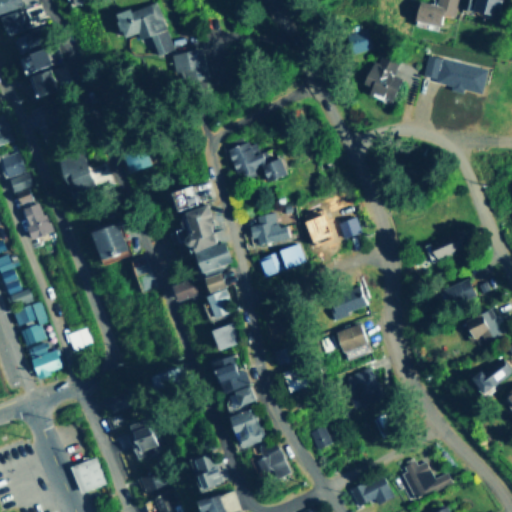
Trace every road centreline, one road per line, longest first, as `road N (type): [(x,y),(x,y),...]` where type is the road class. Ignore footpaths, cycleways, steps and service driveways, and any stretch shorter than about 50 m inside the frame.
road 1 (residential): [(511,509),(443,427),(400,353),(381,223),(349,140),(270,0)]
road 2 (residential): [(43,0),(82,78),(240,484),(260,508)]
road 3 (residential): [(340,511),(265,388),(246,264),(206,142)]
road 4 (residential): [(79,386),(104,366),(104,336),(0,68)]
road 5 (residential): [(349,140),(395,125),(449,145),(511,278)]
road 6 (residential): [(79,386),(0,177)]
road 7 (residential): [(260,508),(326,491),(443,427)]
road 8 (residential): [(130,511),(79,386)]
road 9 (residential): [(206,142),(317,81)]
